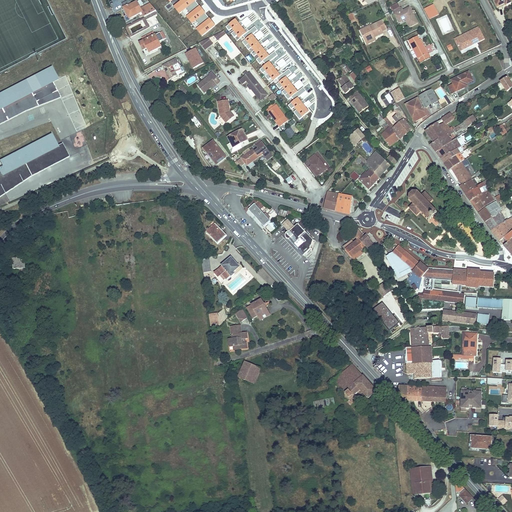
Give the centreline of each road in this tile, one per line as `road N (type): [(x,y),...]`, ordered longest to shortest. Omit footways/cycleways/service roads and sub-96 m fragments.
road 1 (secondary): [(199,188),(498,511)]
road 2 (residential): [(291,153),(309,137),(318,93),(258,4)]
road 3 (residential): [(506,46),(424,84),(389,16)]
road 4 (secondary): [(0,244),(60,201),(142,183)]
road 5 (residential): [(415,142),(430,151),(511,263)]
road 6 (residential): [(511,266),(440,253),(367,219)]
road 7 (secondary): [(116,44),(185,169)]
